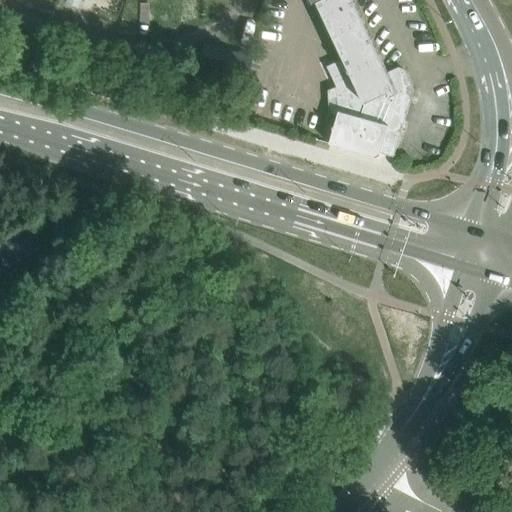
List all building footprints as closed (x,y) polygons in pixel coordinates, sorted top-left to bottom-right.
[(130,0),(125,17),(129,20),(135,21),(140,22),(146,0),(130,0)] [(319,0),(317,1),(344,58),(327,65),(342,100),(338,115),(337,118),(329,143),(376,156),(380,154),(381,153),(394,157),(412,97),(411,97),(413,90),(403,69),(398,67),(388,72),(354,0),(319,0)] [(197,66),(245,80),(251,57),(204,43),(197,66)] [(206,98),(217,102),(220,91),(210,88),(206,98)] [(0,310),(7,290),(4,289),(9,272),(0,269),(0,310)]
